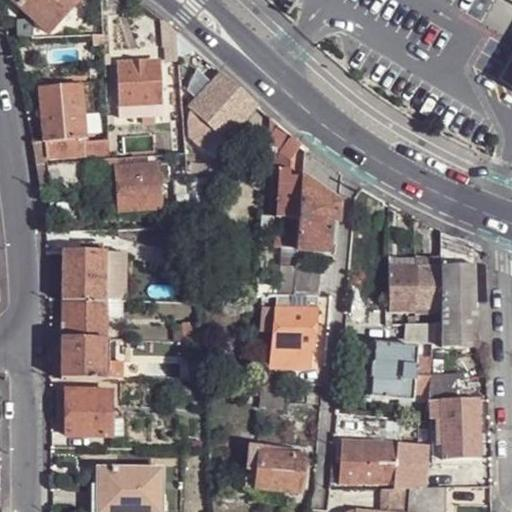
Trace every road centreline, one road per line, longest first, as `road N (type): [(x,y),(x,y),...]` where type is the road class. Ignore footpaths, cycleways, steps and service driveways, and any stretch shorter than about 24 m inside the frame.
road 1 (unclassified): [(351,144),(319,497)]
road 2 (residential): [(27,354),(20,216),(0,103)]
road 3 (secondary): [(351,144),(508,224)]
road 4 (residential): [(23,511),(27,354)]
road 5 (secondary): [(251,61),(351,144)]
